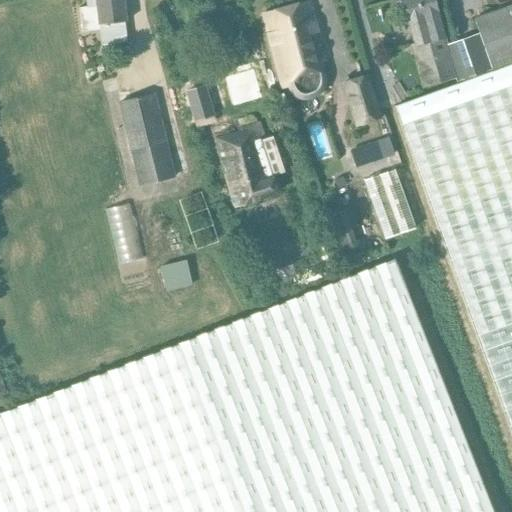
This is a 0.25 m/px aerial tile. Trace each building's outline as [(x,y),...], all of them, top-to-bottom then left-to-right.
[(85,0),(86,7),(79,8),(82,33),(100,30),(102,45),(127,42),(124,21),(126,21),(123,0),(85,0)] [(457,82),(392,104),(511,445),(511,4),(473,18),(478,33),(448,44),(445,35),(444,36),(434,0),(402,0),(415,45),(410,46),(422,88),(456,78),(457,82)] [(263,14),(285,87),(326,75),(322,62),(328,61),(310,1),(263,14)] [(251,72),(224,80),(232,107),(259,99),(251,72)] [(342,83),(356,128),(383,119),(369,75),(342,83)] [(204,86),(186,92),(195,121),(213,115),(204,86)] [(155,93),(118,102),(139,187),(175,178),(155,93)] [(214,140),(235,206),(276,193),(259,140),(263,136),(259,123),(239,130),(239,132),(214,140)] [(382,239),(415,229),(396,168),(363,178),(382,239)] [(116,262),(140,259),(133,204),(109,207),(116,262)] [(492,511),(394,260),(0,413),(0,511),(492,511)] [(166,292),(192,286),(186,261),(160,267),(166,292)] [(0,400),(9,397),(0,373),(0,400)]
